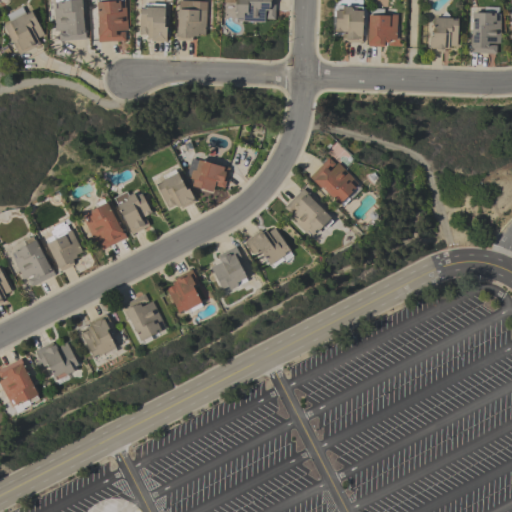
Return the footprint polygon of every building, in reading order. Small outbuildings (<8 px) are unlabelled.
[(81,0),(83,28),(84,28),(84,31),(85,31),(85,39),(58,41),(58,32),(64,32),(64,30),(54,31),(53,8),(54,8),(53,2),(58,2),(58,0),(60,0),(60,1),(63,1),(63,0),(81,0)] [(97,42),(97,34),(98,34),(96,2),(97,2),(97,0),(123,0),(124,8),(125,8),(127,30),(117,31),(117,32),(124,31),(125,40),(97,42)] [(178,0),(206,1),(205,35),(197,34),(197,37),(191,36),(191,41),(176,40),(176,37),(177,9),(178,9),(178,0)] [(265,19),(266,13),(264,13),(264,22),(254,22),(254,21),(241,21),(241,20),(235,20),(235,16),(234,16),(234,14),(236,14),(236,11),(234,11),(234,0),(274,0),(274,19),(265,19)] [(19,55),(3,26),(9,23),(8,22),(10,21),(6,15),(21,6),(25,13),(29,11),(29,10),(30,10),(43,34),(37,38),(37,37),(36,38),(37,41),(38,41),(40,45),(34,46),(19,55)] [(341,42),(342,33),(346,33),(346,32),(334,32),(335,10),(342,10),(342,6),(349,7),(349,6),(362,7),(361,29),(363,29),(363,35),(361,35),(361,43),(341,42)] [(139,7),(164,8),(163,27),(166,27),(165,41),(150,41),(150,38),(146,38),(146,35),(140,35),(140,34),(138,34),(139,7)] [(368,8),(382,8),(382,15),(392,15),(392,14),(396,14),(396,39),(389,39),(388,42),(383,42),(383,46),(368,45),(368,43),(367,43),(368,15),(368,8)] [(469,52),(469,44),(470,44),(470,41),(471,12),(495,13),(495,15),(499,15),(499,21),(500,21),(499,43),(489,43),(489,45),(496,45),(495,53),(469,52)] [(457,18),(456,46),(449,46),(449,45),(447,45),(447,49),(443,49),(443,51),(428,51),(429,36),(431,36),(432,17),(457,18)] [(328,157),(333,163),(328,168),(329,170),(337,162),(345,170),(344,170),(353,179),(352,179),(357,183),(345,195),(349,199),(341,206),(338,203),(338,204),(321,187),(320,189),(308,177),(328,157)] [(223,188),(215,186),(217,181),(215,180),(212,191),(191,186),(193,179),(189,178),(191,171),(193,169),(195,170),(197,159),(229,167),(223,188)] [(154,183),(156,182),(156,183),(160,181),(160,180),(163,178),(162,175),(174,169),(180,181),(181,181),(185,189),(188,188),(195,202),(181,208),(180,206),(176,208),(175,204),(167,208),(154,183)] [(288,217),(297,207),(295,206),(289,213),(283,207),(301,188),(310,196),(309,197),(324,211),(324,212),(329,217),(328,218),(331,221),(325,228),(321,225),(317,230),(316,229),(314,232),(315,232),(313,234),(312,233),(309,237),(304,232),(304,233),(288,217)] [(132,234),(117,205),(126,200),(125,199),(126,196),(133,193),(135,196),(141,193),(142,197),(146,195),(149,200),(145,202),(149,210),(150,210),(151,213),(141,218),(141,219),(144,217),(148,225),(132,234)] [(101,250),(97,242),(103,239),(102,237),(94,242),(89,233),(90,232),(81,216),(86,214),(84,212),(87,211),(87,212),(90,211),(89,210),(95,206),(94,204),(103,199),(105,202),(106,202),(118,224),(125,237),(101,250)] [(289,250),(288,251),(292,256),(284,262),(283,260),(272,268),(258,249),(256,250),(257,252),(253,254),(244,242),(259,231),(261,233),(264,230),(266,233),(273,228),(289,250)] [(81,251),(75,255),(76,257),(72,259),(73,261),(72,262),(74,264),(61,271),(58,267),(58,268),(45,244),(64,234),(66,233),(66,232),(70,229),(81,251)] [(31,287),(26,279),(28,279),(27,277),(23,279),(18,270),(18,269),(13,259),(10,253),(14,251),(14,250),(16,249),(18,248),(18,247),(24,244),(23,241),(32,236),(33,239),(34,239),(46,262),(47,261),(54,274),(31,287)] [(210,267),(220,262),(218,258),(219,258),(218,255),(235,246),(243,262),(239,264),(246,277),(236,282),(236,283),(236,286),(229,290),(227,286),(221,289),(210,267)] [(178,314),(165,289),(173,285),(172,282),(175,280),(175,279),(178,277),(177,276),(191,269),(198,283),(194,286),(193,284),(191,285),(200,302),(178,314)] [(0,270),(11,291),(4,294),(3,294),(4,297),(1,299),(2,302),(0,303),(0,270)] [(162,321),(161,321),(164,327),(160,329),(160,330),(158,331),(158,330),(155,332),(156,332),(139,341),(128,319),(126,320),(119,306),(144,294),(148,302),(151,301),(162,321)] [(93,359),(80,334),(82,333),(81,333),(87,330),(86,327),(91,324),(89,322),(105,314),(112,328),(108,330),(107,328),(106,329),(108,335),(110,339),(111,339),(115,347),(93,359)] [(77,364),(71,367),(73,370),(66,374),(63,373),(63,372),(53,377),(47,364),(43,366),(35,351),(52,342),(53,344),(54,344),(56,347),(66,342),(77,364)] [(16,406),(15,404),(12,406),(9,401),(8,401),(0,385),(0,368),(19,358),(27,372),(26,373),(37,394),(16,406)]
